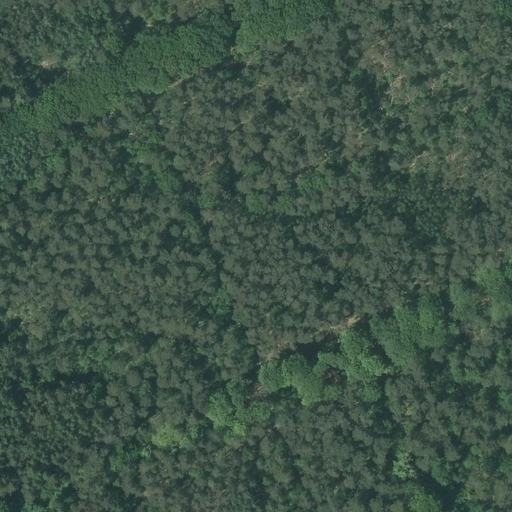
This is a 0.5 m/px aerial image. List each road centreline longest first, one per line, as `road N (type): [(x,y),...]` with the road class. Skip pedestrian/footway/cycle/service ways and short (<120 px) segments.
road 1 (track): [(0,509),(511,278)]
road 2 (unknown): [(314,511),(101,0)]
road 3 (track): [(278,0),(0,127)]
road 4 (unknown): [(254,367),(511,257)]
